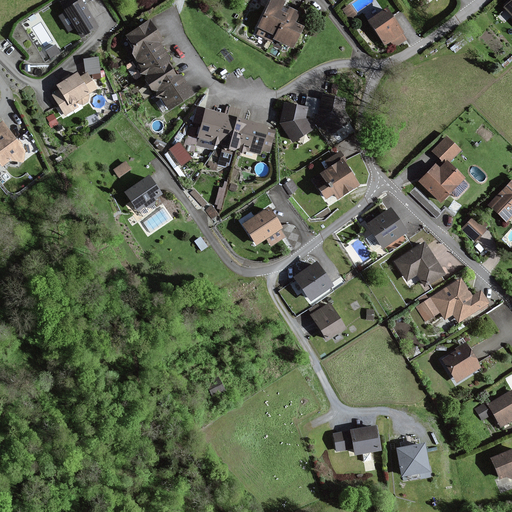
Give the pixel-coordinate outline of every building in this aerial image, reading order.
[(81,0),(78,0),(62,10),(64,12),(58,16),(68,33),(74,29),(80,39),(98,28),(81,0)] [(285,1),(282,0),(269,0),(256,28),(259,29),(256,35),(272,42),(273,40),(292,49),(303,27),(294,22),(298,13),(282,6),(285,1)] [(350,4),(342,10),(349,20),(357,15),(350,4)] [(407,40),(386,7),(367,21),(384,46),(390,42),(395,49),(407,40)] [(134,46),(132,55),(134,58),(158,43),(161,41),(148,22),(127,36),(134,46)] [(169,59),(158,43),(134,58),(145,74),(165,61),(169,59)] [(55,44),(45,51),(50,59),(60,53),(55,44)] [(58,90),(51,95),(65,117),(79,108),(77,104),(83,105),(88,102),(89,96),(88,95),(97,89),(92,80),(101,78),(98,57),(83,60),(85,73),(80,77),(76,72),(55,86),(58,90)] [(177,79),(165,61),(145,74),(157,92),(177,79)] [(192,94),(180,77),(177,79),(157,92),(168,109),(192,94)] [(330,133),(349,121),(342,110),(344,101),(333,99),(323,96),(322,102),(309,99),(307,109),(295,106),(285,104),(280,124),(291,141),(310,129),(303,119),(316,111),(330,133)] [(239,109),(228,107),(226,115),(219,143),(221,148),(233,151),(239,149),(246,121),(236,119),(239,109)] [(198,137),(219,143),(226,115),(205,110),(198,137)] [(46,117),(49,122),(55,118),(53,114),(46,117)] [(2,121),(0,122),(0,166),(1,168),(10,162),(24,163),(25,152),(2,121)] [(264,130),(265,126),(246,121),(239,149),(258,154),(260,149),(268,151),(273,132),(264,130)] [(441,201),(463,178),(446,163),(458,151),(446,139),(434,152),(445,163),(439,169),(435,166),(420,182),(441,201)] [(183,140),(171,145),(178,164),(191,159),(183,140)] [(338,198),(357,186),(343,163),(344,161),(339,154),(326,162),(330,168),(321,174),(321,175),(313,180),(325,199),(335,193),(338,198)] [(113,170),(118,178),(131,169),(125,161),(113,170)] [(149,209),(154,205),(155,198),(160,195),(148,177),(124,193),(137,211),(143,207),(149,209)] [(511,178),(487,205),(506,224),(511,217),(511,178)] [(282,229),(268,208),(242,226),(256,245),(266,238),(271,247),(285,237),(280,230),(282,229)] [(389,210),(367,224),(383,247),(404,233),(389,210)] [(486,230),(472,218),(461,229),(462,231),(474,241),(475,243),(486,230)] [(200,237),(194,241),(201,252),(207,247),(200,237)] [(442,274),(424,244),(395,261),(407,280),(418,274),(424,285),(442,274)] [(330,286),(315,263),(294,277),(309,300),(330,286)] [(473,298),(461,280),(429,301),(425,295),(419,299),(432,319),(441,313),(445,319),(453,313),(459,322),(487,303),(481,293),(473,298)] [(344,327),(329,304),(311,316),(327,339),(344,327)] [(366,310),(366,320),(373,320),(374,310),(366,310)] [(457,351),(443,360),(457,381),(479,367),(464,344),(455,349),(457,351)] [(223,391),(217,379),(207,384),(212,396),(223,391)] [(511,415),(511,392),(489,405),(493,413),(501,426),(511,419),(511,418),(511,416),(511,415)] [(490,414),(484,404),(476,409),(482,419),(490,414)] [(375,427),(334,434),(336,451),(353,448),(354,455),(379,450),(375,427)] [(423,444),(396,450),(402,477),(429,472),(423,444)] [(511,473),(511,451),(492,459),(499,478),(511,473)]
